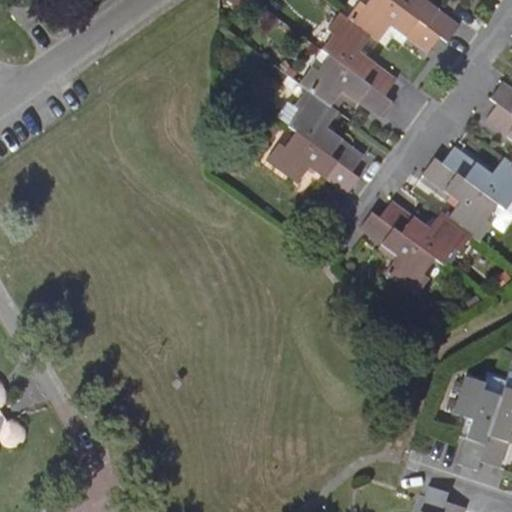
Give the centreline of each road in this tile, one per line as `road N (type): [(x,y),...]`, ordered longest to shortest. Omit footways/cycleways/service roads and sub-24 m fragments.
road 1 (residential): [(511,6),(454,96),(342,233)]
road 2 (residential): [(0,99),(143,0)]
